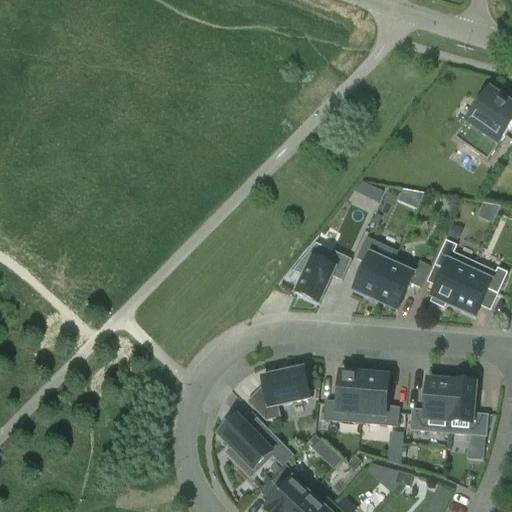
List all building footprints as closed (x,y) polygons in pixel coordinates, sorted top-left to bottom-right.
[(455,140),(488,163),(511,128),(511,106),(489,91),(455,140)] [(354,293),(376,303),(395,261),(374,251),(377,244),(367,239),(357,261),(366,266),(354,293)] [(453,309),(474,264),(454,255),(457,248),(446,243),(435,268),(444,272),(432,299),(433,300),(431,304),(444,310),(446,306),(453,309)] [(314,255),(296,295),(319,306),(332,279),(342,284),(352,262),(332,253),(328,261),(314,255)] [(395,261),(376,303),(398,313),(410,285),(420,290),(424,280),(430,268),(420,263),(417,270),(395,261)] [(496,274),(474,264),(453,309),(475,320),(488,292),(498,297),(508,275),(498,270),(496,274)] [(247,403),(266,423),(281,419),(278,408),(311,401),(304,371),(287,375),(287,374),(274,377),(274,378),(262,380),(264,387),(247,403)] [(324,423),(361,427),(365,376),(342,373),(339,403),(326,401),(324,423)] [(365,376),(361,427),(398,431),(400,410),(387,409),(390,379),(365,376)] [(453,384),(448,436),(487,439),(489,417),(474,415),(477,386),(474,386),(474,382),(460,380),(460,384),(453,384)] [(410,432),(448,436),(453,384),(429,382),(426,412),(412,411),(410,432)] [(238,420),(220,437),(238,456),(233,460),(250,477),(272,455),(283,466),(293,456),(266,428),(256,438),(238,420)] [(307,446),(313,452),(321,443),(316,438),(307,446)] [(362,463),(356,457),(348,466),(354,472),(362,463)] [(264,511),(296,511),(317,489),(313,492),(287,468),(272,484),(282,493),(264,511)] [(403,487),(406,475),(398,473),(395,485),(403,487)] [(406,475),(403,487),(410,489),(414,478),(406,475)] [(442,511),(452,492),(439,486),(427,511),(442,511)] [(317,489),(296,511),(329,511),(335,506),(317,489)]
